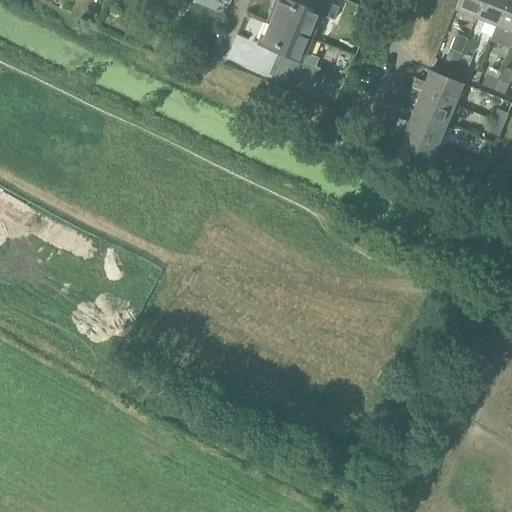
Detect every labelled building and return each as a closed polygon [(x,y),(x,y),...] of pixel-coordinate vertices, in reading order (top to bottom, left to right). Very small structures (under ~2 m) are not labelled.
[(311,0),(308,9),(285,0),(277,0),(269,21),(310,38),(320,14),(333,19),(338,8),(319,0),(311,0)] [(476,17),(482,0),(459,0),(456,9),(476,17)] [(496,25),(506,0),(482,0),(476,17),(496,25)] [(511,31),(511,0),(506,0),(496,25),(511,31)] [(314,81),(319,69),(314,67),(318,58),(304,52),(310,38),(269,21),(259,45),(277,52),(268,75),(285,82),(290,71),(314,81)] [(143,45),(149,31),(138,26),(132,41),(143,45)] [(457,64),(457,63),(458,61),(461,54),(451,49),(449,49),(442,68),(442,69),(443,69),(453,73),(457,64)] [(468,67),(457,63),(457,64),(453,73),(454,73),(464,77),(468,68),(468,67)] [(415,78),(412,87),(454,104),(463,84),(430,70),(425,82),(415,78)] [(494,90),(498,79),(487,75),(483,85),(494,90)] [(508,84),(498,79),(494,90),(504,94),(508,84)] [(412,87),(408,95),(418,99),(413,111),(446,124),(451,112),(457,114),(460,107),(454,104),(412,87)] [(498,110),(493,121),(503,125),(508,114),(507,114),(511,106),(501,102),(498,110)] [(398,118),(395,127),(437,144),(446,124),(413,111),(408,122),(398,118)] [(499,135),(503,125),(493,121),(489,131),(499,135)] [(395,127),(391,136),(401,140),(396,152),(429,165),(437,144),(395,127)] [(486,165),(491,154),(481,150),(471,146),(467,156),(475,160),(477,161),(486,165)] [(482,175),(486,165),(477,161),(475,160),(471,171),(473,171),(482,175)]
